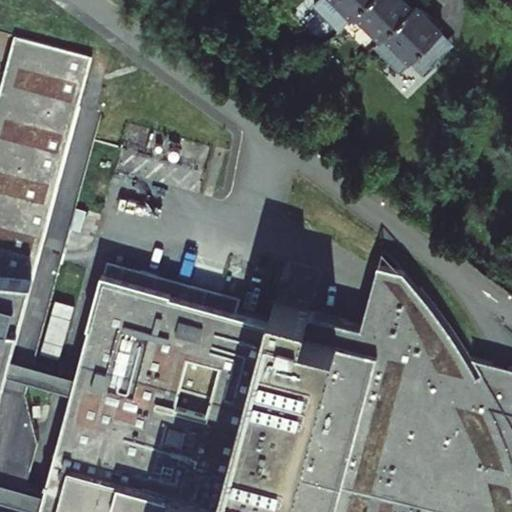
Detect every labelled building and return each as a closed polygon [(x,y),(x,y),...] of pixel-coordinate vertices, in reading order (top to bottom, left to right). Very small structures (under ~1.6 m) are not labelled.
[(338,0),(353,16),(357,12),(381,37),(385,33),(411,61),(442,31),(416,3),(413,7),(406,0),(338,0)] [(11,368),(93,68),(16,47),(0,104),(0,408),(6,386),(11,368)] [(109,260),(105,274),(238,310),(242,295),(109,260)] [(511,511),(511,365),(509,365),(468,353),(477,369),(472,371),(423,293),(406,270),(380,263),(363,325),(346,320),(311,311),(312,309),(276,299),(270,319),(238,310),(105,274),(75,386),(71,403),(46,492),(0,479),(0,497),(41,509),(40,511),(511,511)] [(75,386),(11,368),(6,386),(71,403),(75,386)]
